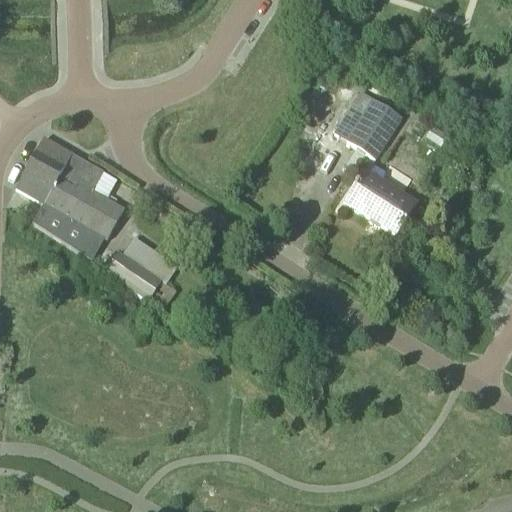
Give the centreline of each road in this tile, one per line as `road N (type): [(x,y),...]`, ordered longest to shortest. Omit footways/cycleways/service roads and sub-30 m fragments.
road 1 (residential): [(511,406),(146,182),(125,144),(118,107)]
road 2 (residential): [(118,107),(147,103),(212,66),(251,0)]
